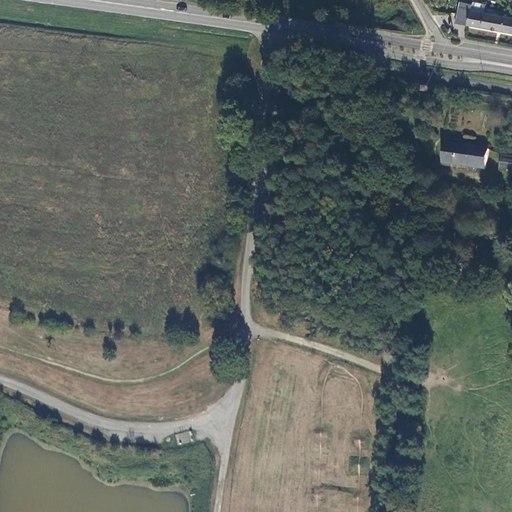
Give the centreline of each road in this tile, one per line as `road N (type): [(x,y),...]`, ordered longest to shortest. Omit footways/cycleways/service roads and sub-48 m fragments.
road 1 (track): [(0,348),(120,380),(159,380),(249,330)]
road 2 (secondary): [(93,0),(322,33)]
road 3 (secondary): [(322,33),(419,60),(511,71)]
road 4 (secondary): [(443,48),(322,33)]
